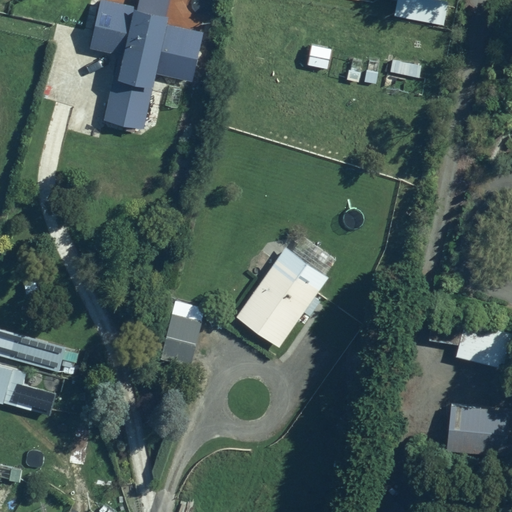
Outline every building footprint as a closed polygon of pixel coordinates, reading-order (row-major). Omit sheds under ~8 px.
[(143,0),(142,9),(99,0),(98,0),(88,50),(117,56),(104,124),(144,132),(153,89),(158,90),(160,79),(194,86),(205,34),(171,28),(176,0),(143,0)] [(333,48),(310,46),(307,70),(331,72),(333,48)] [(420,63),(391,61),(389,76),(419,78),(420,63)] [(331,278),(286,247),(235,321),(278,351),(304,313),(314,319),(325,304),(317,299),(331,278)] [(202,322),(171,316),(161,363),(192,370),(202,322)] [(80,350),(0,329),(0,357),(73,376),(80,350)] [(27,372),(0,366),(0,405),(38,414),(43,392),(23,388),(27,372)] [(508,406),(449,403),(447,438),(506,442),(508,406)]
